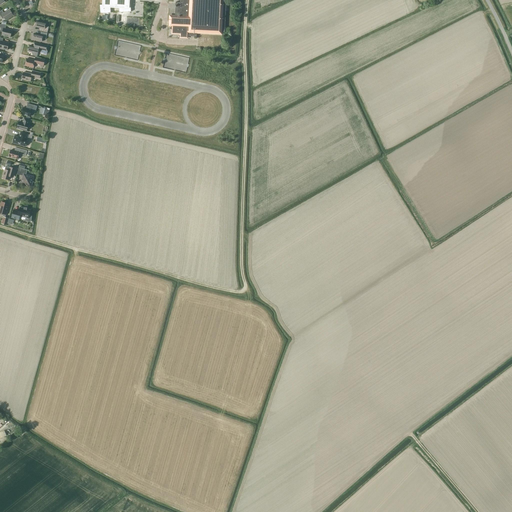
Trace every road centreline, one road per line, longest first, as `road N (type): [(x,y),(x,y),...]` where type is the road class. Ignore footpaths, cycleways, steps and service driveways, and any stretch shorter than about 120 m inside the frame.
road 1 (track): [(246,0),(242,294),(0,226)]
road 2 (unknown): [(107,112),(84,98),(92,65),(152,76)]
